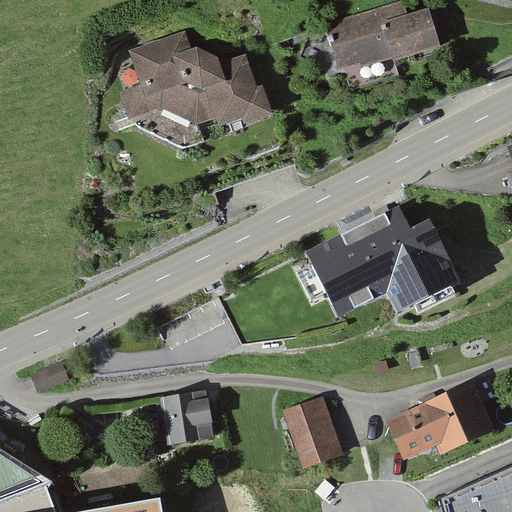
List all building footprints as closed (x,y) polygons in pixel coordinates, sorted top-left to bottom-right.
[(410,4),(330,26),(343,69),(364,63),(366,70),(440,49),(429,10),(413,15),(410,4)] [(188,32),(133,53),(143,85),(123,91),(134,120),(160,129),(185,142),(200,136),(197,122),(216,117),(221,127),(270,112),(262,88),(257,89),(245,56),(227,63),(193,46),(188,32)] [(424,201),(306,256),(331,304),(378,287),(388,309),(459,280),(424,201)] [(65,360),(31,376),(39,394),(73,378),(65,360)] [(475,383),(388,419),(405,462),(441,447),(445,455),(496,432),(475,383)] [(209,390),(164,397),(172,447),(195,444),(194,436),(215,433),(209,390)] [(324,397),(285,412),(304,469),(343,454),(324,397)] [(52,511),(43,490),(0,505),(0,511),(152,511),(152,510),(142,511),(52,511)]
